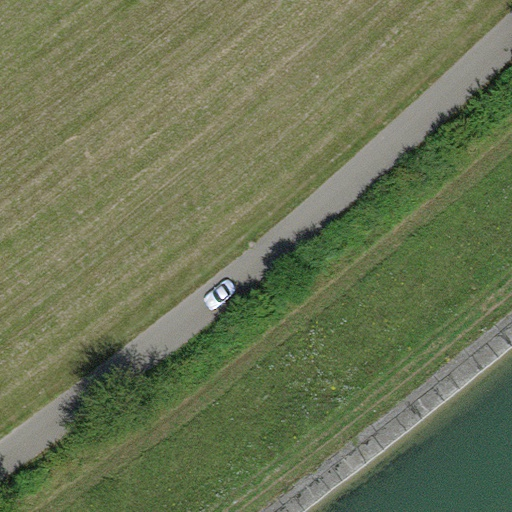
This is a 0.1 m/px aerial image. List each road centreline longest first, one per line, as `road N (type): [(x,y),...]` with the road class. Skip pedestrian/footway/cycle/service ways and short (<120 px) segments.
road 1 (residential): [(0,461),(260,259),(511,34)]
road 2 (track): [(511,242),(189,511)]
